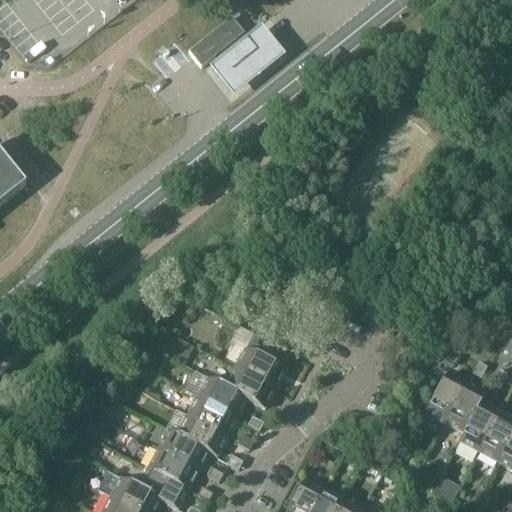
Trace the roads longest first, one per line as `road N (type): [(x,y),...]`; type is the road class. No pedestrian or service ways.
road 1 (secondary): [(395,0),(0,314)]
road 2 (residential): [(239,511),(292,432),(409,331),(478,326),(511,344)]
